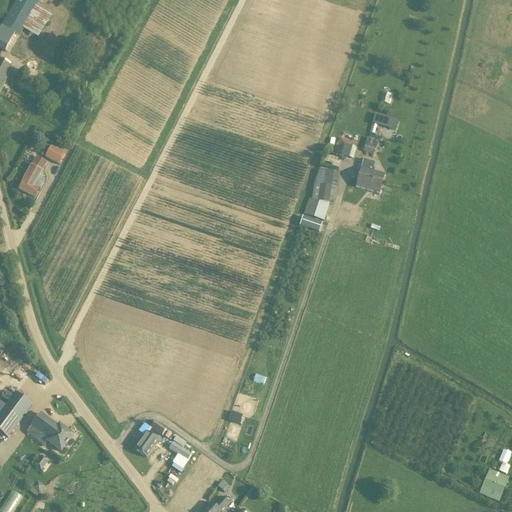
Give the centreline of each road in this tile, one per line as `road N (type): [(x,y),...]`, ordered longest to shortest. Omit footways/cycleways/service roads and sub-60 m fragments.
road 1 (track): [(56,369),(241,0)]
road 2 (unclassified): [(157,507),(44,350),(0,212)]
